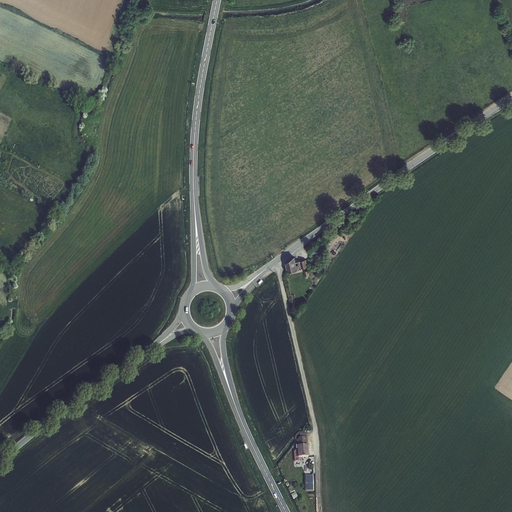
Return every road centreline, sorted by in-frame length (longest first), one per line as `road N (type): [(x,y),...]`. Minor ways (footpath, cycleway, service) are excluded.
road 1 (tertiary): [(511,99),(277,260)]
road 2 (track): [(320,511),(317,439),(277,260)]
road 3 (tertiary): [(216,0),(195,119),(193,194)]
road 4 (tertiary): [(0,461),(143,354)]
